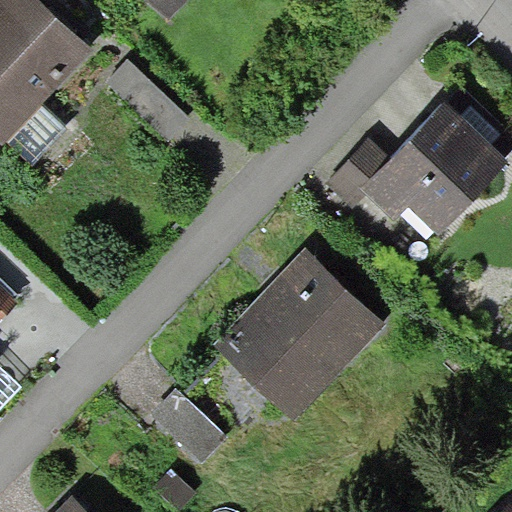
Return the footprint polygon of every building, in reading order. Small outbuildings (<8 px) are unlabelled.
[(37,0),(0,0),(0,131),(1,133),(83,40),(37,0)] [(153,0),(164,10),(172,0),(153,0)] [(123,58),(105,80),(165,129),(183,108),(123,58)] [(369,145),(333,184),(354,203),(373,184),(427,233),(506,147),(447,94),(386,161),(369,145)] [(302,251),(218,343),(290,409),(374,317),(302,251)] [(0,313),(17,295),(0,279),(0,313)] [(176,393),(153,417),(198,458),(221,433),(176,393)] [(88,511),(72,498),(58,511),(88,511)] [(511,511),(511,510),(504,502),(494,511),(511,511)]
